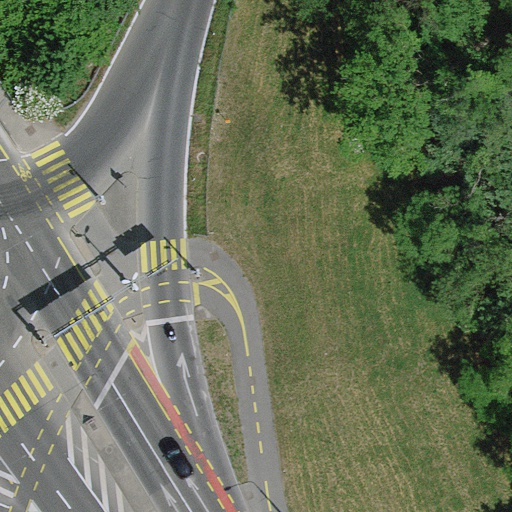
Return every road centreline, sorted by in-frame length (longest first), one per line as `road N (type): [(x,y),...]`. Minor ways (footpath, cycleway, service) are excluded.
road 1 (motorway): [(228,511),(203,445),(171,291),(166,56)]
road 2 (primary): [(202,511),(2,205)]
road 3 (motorway): [(2,205),(67,179),(98,153),(166,56)]
road 4 (primary): [(0,378),(86,511)]
